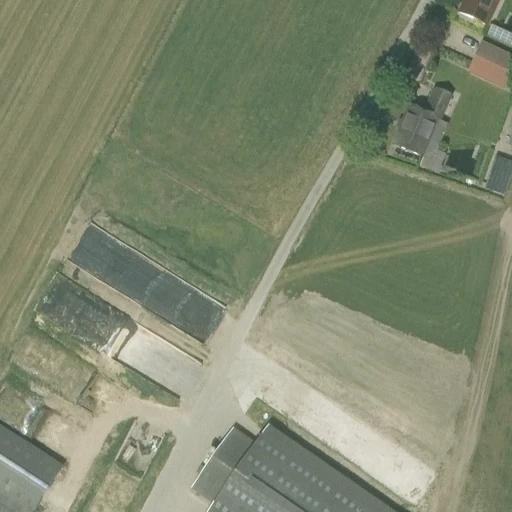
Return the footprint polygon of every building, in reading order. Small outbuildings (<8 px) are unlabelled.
[(464,0),(458,13),(488,27),(500,0),(464,0)] [(511,36),(491,27),(486,38),(511,50),(511,36)] [(473,70),(509,86),(511,79),(511,61),(483,48),(475,65),(473,70)] [(439,123),(440,120),(450,97),(433,90),(423,113),(409,108),(393,146),(424,159),(420,169),(438,176),(445,156),(438,153),(449,126),(439,123)] [(510,195),(511,186),(511,161),(497,158),(490,190),(510,195)] [(29,357),(24,366),(47,377),(59,352),(26,336),(18,351),(29,357)] [(209,511),(394,511),(269,425),(256,444),(233,428),(191,489),(214,505),(209,511)] [(0,511),(34,511),(64,468),(0,426),(0,511)] [(151,455),(157,443),(145,437),(139,449),(151,455)]
